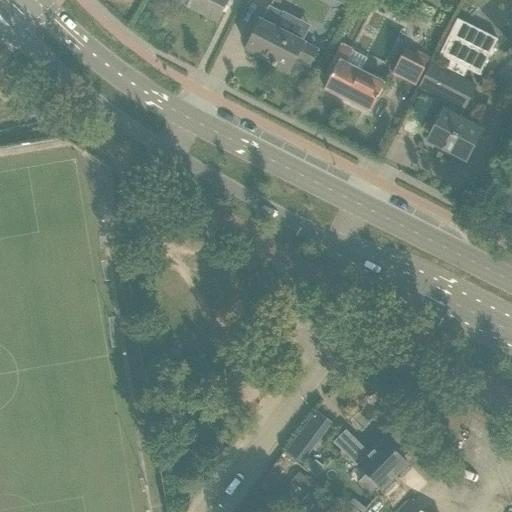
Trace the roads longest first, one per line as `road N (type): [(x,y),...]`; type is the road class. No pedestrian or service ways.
road 1 (residential): [(216,511),(330,354),(295,329)]
road 2 (secondary): [(0,11),(22,39),(161,153)]
road 3 (secondary): [(161,153),(340,250)]
road 4 (secondary): [(361,204),(180,113)]
road 5 (secondary): [(340,250),(511,331)]
road 6 (secondary): [(180,113),(38,0)]
road 7 (secondary): [(511,280),(361,204)]
